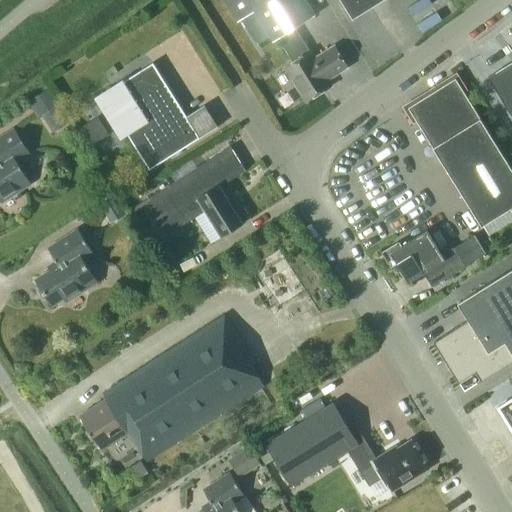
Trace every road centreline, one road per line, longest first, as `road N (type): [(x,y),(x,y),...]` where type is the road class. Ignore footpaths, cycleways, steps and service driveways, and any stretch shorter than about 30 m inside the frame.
road 1 (unclassified): [(503,511),(288,160)]
road 2 (unclassified): [(502,0),(288,160)]
road 3 (unclassified): [(88,511),(0,373)]
